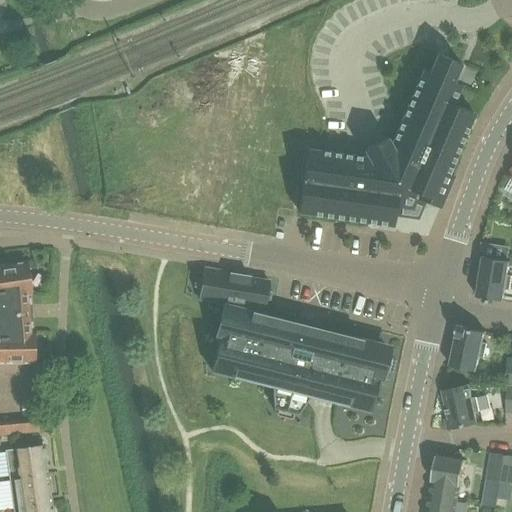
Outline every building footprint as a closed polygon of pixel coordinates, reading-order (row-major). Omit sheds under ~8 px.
[(308,149),(300,212),(394,225),(397,206),(415,197),(440,208),(454,175),(449,173),(475,113),(453,104),(461,85),(453,81),(461,63),(438,53),(430,71),(424,69),(392,145),(381,141),(365,150),(369,157),(308,149)] [(482,257),(476,296),(503,300),(505,290),(509,290),(511,276),(507,275),(510,261),(482,257)] [(26,263),(0,267),(0,361),(34,361),(33,333),(29,333),(29,312),(27,292),(30,291),(26,263)] [(195,279),(193,286),(207,294),(207,298),(232,302),(231,306),(227,305),(226,311),(222,310),(219,321),(223,322),(211,370),(272,386),(273,408),(278,409),(276,415),(292,418),(293,413),(297,414),(310,395),(370,410),(380,371),(391,370),(394,359),(379,349),(380,344),(318,328),(319,321),(318,321),(317,325),(299,320),(300,316),(299,316),(297,322),(260,313),(261,307),(265,308),(266,300),(270,300),(272,290),(268,289),(269,281),(211,272),(210,276),(195,279)] [(457,328),(449,365),(476,371),(480,356),(483,357),(487,343),(483,342),(485,332),(460,327),(460,329),(457,328)] [(469,384),(441,390),(448,418),(445,419),(447,430),(450,429),(476,423),(477,423),(475,412),(479,411),(476,397),(472,398),(469,384)] [(38,419),(0,422),(0,434),(39,431),(38,419)] [(44,444),(6,449),(9,479),(48,474),(44,444)] [(491,453),(486,479),(500,482),(504,455),(491,453)] [(433,481),(430,496),(457,501),(464,460),(450,457),(436,455),(436,456),(431,481),(433,481)] [(511,456),(504,455),(500,482),(511,483),(511,456)] [(48,474),(9,479),(13,508),(52,502),(48,474)] [(430,496),(427,511),(455,511),(457,501),(430,496)] [(53,511),(52,502),(13,508),(13,511),(53,511)]
